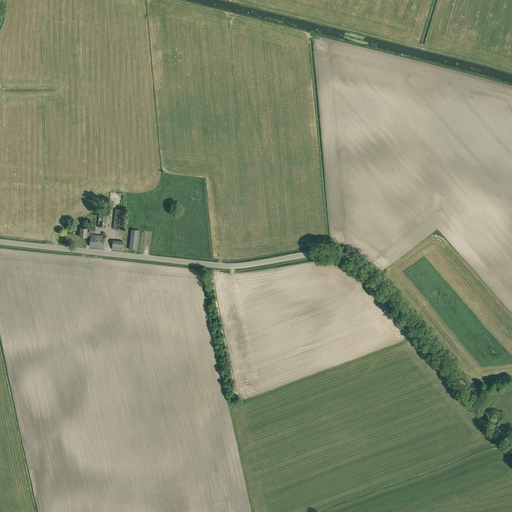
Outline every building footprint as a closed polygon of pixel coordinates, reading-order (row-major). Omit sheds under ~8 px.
[(124,230),(126,210),(115,209),(113,229),(124,230)] [(98,227),(106,228),(106,221),(108,212),(99,211),(99,214),(96,213),(95,223),(98,224),(98,227)] [(87,228),(80,228),(79,236),(90,237),(91,234),(91,232),(89,232),(87,231),(87,228)] [(140,230),(132,229),(129,249),(137,250),(140,230)] [(90,237),(89,246),(104,247),(105,236),(91,234),(90,237)] [(122,250),(123,241),(113,240),(112,249),(122,250)]
